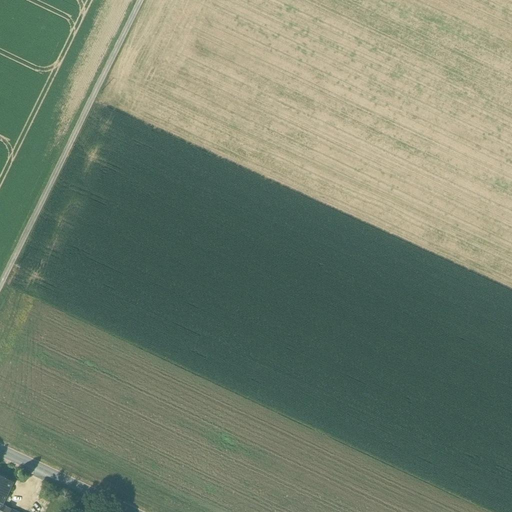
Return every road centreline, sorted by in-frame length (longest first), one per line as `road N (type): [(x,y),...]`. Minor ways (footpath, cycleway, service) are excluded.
road 1 (unclassified): [(0,287),(141,0)]
road 2 (unclassified): [(130,511),(0,450)]
